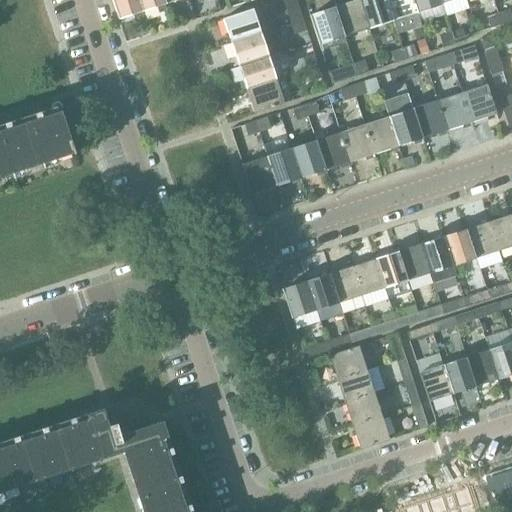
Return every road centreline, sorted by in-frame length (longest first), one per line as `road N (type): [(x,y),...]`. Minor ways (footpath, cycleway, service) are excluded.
road 1 (residential): [(511,423),(263,504),(250,500),(171,275)]
road 2 (unclassified): [(171,275),(511,158)]
road 3 (residential): [(171,275),(80,0)]
road 4 (unclassified): [(0,333),(171,275)]
